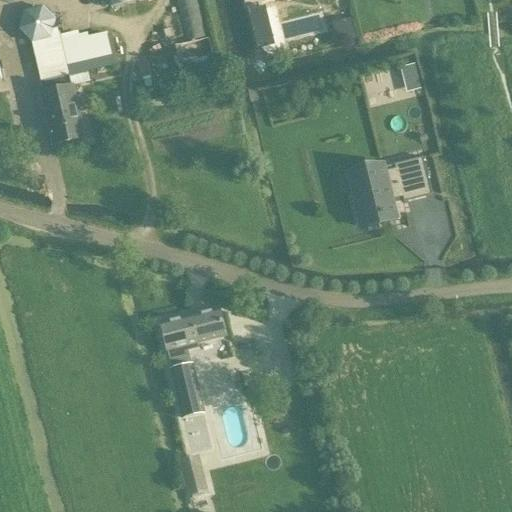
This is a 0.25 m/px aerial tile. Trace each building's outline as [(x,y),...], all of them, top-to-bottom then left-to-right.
[(153,1),(153,0),(107,0),(110,9),(153,1)] [(31,45),(41,84),(43,94),(41,94),(42,97),(39,101),(41,110),(45,112),(53,146),(84,139),(73,87),(70,87),(68,78),(59,35),(51,37),(55,22),(42,8),(23,12),(18,31),(31,45)] [(77,52),(109,44),(106,32),(92,35),(91,31),(87,32),(88,36),(74,39),(77,52)] [(414,65),(400,69),(403,82),(418,78),(414,65)] [(403,203),(432,196),(423,158),(394,166),(395,168),(387,170),(385,162),(346,172),(361,228),(397,219),(393,202),(402,200),(403,203)] [(219,310),(206,313),(161,324),(167,351),(168,351),(171,361),(186,357),(185,352),(198,348),(196,344),(226,337),(219,310)] [(183,419),(203,414),(191,366),(171,371),(183,419)] [(195,463),(186,424),(172,427),(180,466),(195,463)]
